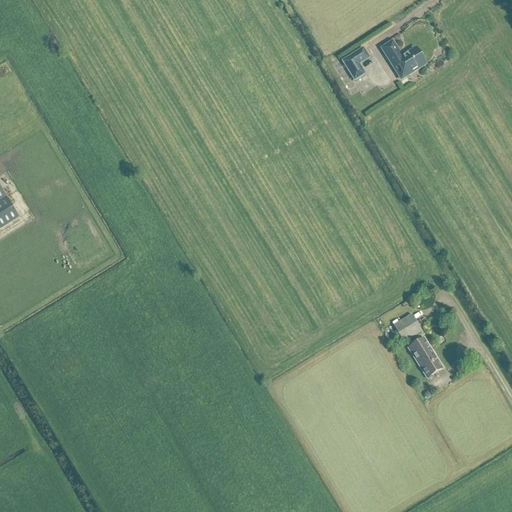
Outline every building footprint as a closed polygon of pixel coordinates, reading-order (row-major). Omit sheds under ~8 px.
[(382,50),(399,78),(423,63),(415,50),(401,59),(392,44),(382,50)] [(354,82),(365,75),(353,56),(342,63),(354,82)] [(0,229),(19,218),(0,187),(0,229)] [(394,326),(403,342),(420,333),(411,317),(394,326)] [(424,339),(408,349),(426,379),(443,369),(424,339)]
